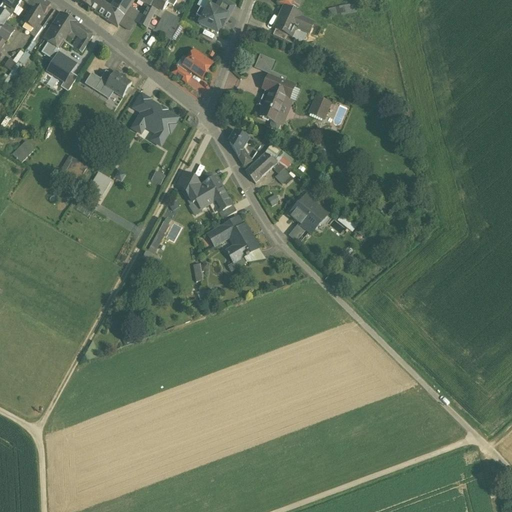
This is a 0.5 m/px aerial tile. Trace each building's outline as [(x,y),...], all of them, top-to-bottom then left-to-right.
[(22,0),(7,0),(4,5),(14,12),(22,2),(22,0)] [(49,7),(38,0),(22,0),(22,2),(32,8),(29,12),(32,14),(28,21),(26,25),(34,30),(35,30),(37,26),(38,25),(49,7)] [(77,0),(77,2),(97,15),(102,8),(98,6),(99,4),(96,2),(97,0),(77,0)] [(116,0),(109,13),(102,8),(97,15),(117,28),(135,0),(116,0)] [(154,0),(138,0),(138,1),(149,8),(149,9),(154,0)] [(154,0),(149,9),(154,12),(155,9),(162,14),(170,0),(154,0)] [(233,6),(221,0),(220,0),(215,10),(227,17),(233,6)] [(278,0),(276,6),(298,15),(305,0),(278,0)] [(339,8),(328,11),(330,17),(341,15),(341,16),(357,14),(355,5),(339,8)] [(199,26),(217,35),(227,17),(215,10),(209,7),(206,12),(202,20),(199,26)] [(143,18),(139,25),(147,30),(155,13),(154,12),(149,9),(149,8),(143,18)] [(200,9),(196,17),(202,20),(206,12),(200,9)] [(298,15),(283,9),(273,31),(275,32),(287,37),(292,39),(295,31),(299,33),(300,32),(309,36),(313,25),(301,19),(301,17),(298,15)] [(10,17),(0,10),(0,26),(3,28),(5,25),(10,17)] [(134,12),(132,11),(127,18),(128,18),(136,23),(139,25),(143,18),(134,12)] [(61,14),(53,27),(66,36),(69,30),(74,23),(61,14)] [(166,27),(159,24),(154,33),(166,39),(176,20),(165,14),(163,18),(169,21),(166,27)] [(93,37),(74,23),(69,30),(83,41),(88,45),(93,37)] [(14,32),(5,25),(3,28),(0,32),(0,37),(6,42),(7,43),(14,32)] [(37,26),(35,30),(34,30),(30,35),(35,39),(42,29),(38,25),(37,26)] [(62,41),(66,36),(53,27),(44,40),(49,43),(58,49),(62,42),(62,41)] [(287,37),(275,32),(273,37),(285,43),(287,37)] [(83,41),(76,51),(81,55),(88,45),(83,41)] [(54,63),(59,56),(55,53),(58,49),(49,43),(41,54),(54,63)] [(212,65),(194,53),(188,61),(191,64),(187,70),(201,80),(212,65)] [(59,56),(54,63),(48,73),(65,84),(71,75),(76,67),(59,56)] [(268,78),(286,85),(287,82),(272,75),(276,65),(258,58),(253,72),(268,78)] [(16,66),(10,61),(4,68),(11,73),(16,66)] [(190,78),(176,69),(172,74),(186,84),(190,78)] [(124,81),(114,75),(112,78),(106,74),(101,82),(92,76),(85,87),(108,101),(109,102),(113,95),(122,100),(132,85),(125,80),(124,81)] [(65,84),(61,90),(68,94),(78,79),(71,75),(65,84)] [(269,95),(259,120),(271,125),(270,128),(271,131),(276,133),(278,132),(280,128),(288,110),(285,109),(294,89),(286,85),(268,78),(262,93),(269,95)] [(133,110),(142,115),(149,103),(151,101),(141,95),(133,110)] [(316,100),(311,112),(325,118),(330,106),(316,100)] [(178,120),(149,103),(142,115),(133,131),(140,136),(144,129),(156,136),(152,142),(161,148),(169,135),(171,137),(177,127),(174,126),(178,120)] [(248,141),(236,134),(229,144),(238,157),(242,151),(248,141)] [(26,143),(12,157),(21,164),(34,151),(26,143)] [(272,147),(265,156),(278,165),(285,170),(287,172),(294,162),(272,147)] [(244,153),(242,151),(238,157),(244,167),(250,163),(244,153)] [(278,165),(265,156),(258,163),(246,174),(255,185),(273,169),(278,165)] [(87,168),(70,158),(56,180),(74,191),(87,168)] [(285,170),(278,165),(273,169),(279,176),(285,170)] [(124,177),(118,173),(115,179),(121,183),(124,177)] [(165,178),(156,173),(151,182),(161,187),(165,178)] [(194,180),(183,174),(177,187),(184,191),(194,180)] [(99,176),(86,197),(98,205),(111,183),(99,176)] [(207,184),(203,187),(204,189),(200,191),(192,196),(196,204),(201,211),(216,202),(222,213),(231,207),(222,190),(216,179),(214,180),(207,184)] [(194,180),(184,191),(193,206),(196,204),(192,196),(200,191),(194,180)] [(267,200),(271,207),(280,203),(276,195),(267,200)] [(307,205),(303,201),(289,218),(309,234),(314,229),(319,226),(318,224),(316,222),(320,217),(322,219),(327,213),(314,201),(307,205)] [(222,213),(219,215),(223,222),(237,214),(232,207),(222,213)] [(356,228),(343,216),(338,221),(352,233),(356,228)] [(238,220),(224,228),(229,236),(243,228),(238,220)] [(224,228),(208,237),(215,248),(225,242),(224,241),(228,239),(227,237),(229,236),(224,228)] [(229,236),(227,237),(228,239),(235,251),(228,255),(234,265),(243,259),(246,258),(246,259),(249,257),(248,256),(259,250),(253,241),(251,242),(243,228),(229,236)] [(158,234),(147,254),(153,257),(164,237),(158,234)] [(243,259),(234,265),(228,268),(231,273),(246,264),(243,259)] [(200,267),(194,268),(196,284),(203,283),(200,267)] [(99,358),(93,342),(85,358),(87,363),(99,358)]
